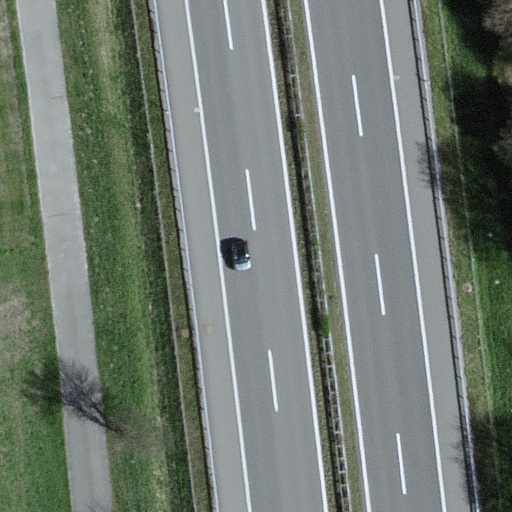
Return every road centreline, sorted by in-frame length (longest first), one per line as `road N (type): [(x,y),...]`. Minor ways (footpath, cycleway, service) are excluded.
road 1 (motorway): [(408,511),(344,0)]
road 2 (motorway): [(224,0),(288,511)]
road 3 (unclassified): [(90,511),(32,0)]
